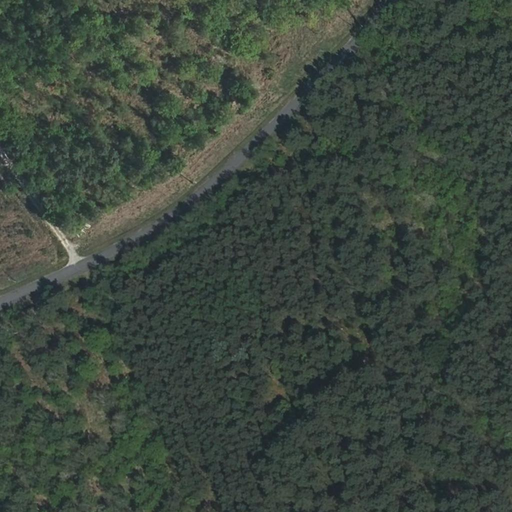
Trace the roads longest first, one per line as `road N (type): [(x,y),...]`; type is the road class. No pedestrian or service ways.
road 1 (unclassified): [(0,314),(164,237),(403,0)]
road 2 (track): [(87,273),(0,143)]
